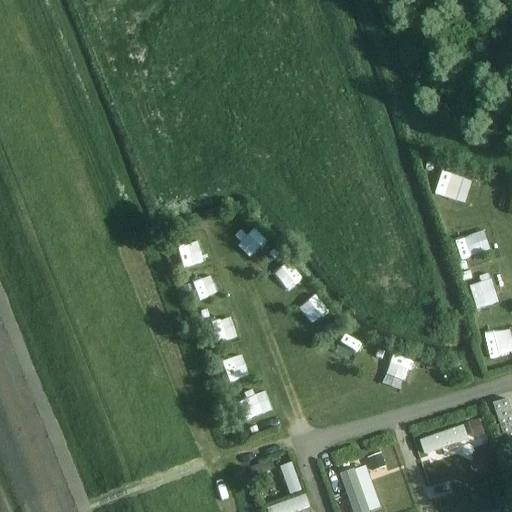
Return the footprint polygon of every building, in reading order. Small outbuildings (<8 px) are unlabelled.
[(461,177),(469,158),(450,150),(442,168),(461,177)] [(511,187),(511,163),(490,157),(483,179),(511,187)] [(461,184),(448,191),(455,203),(468,196),(461,184)] [(254,225),(270,241),(286,224),(270,209),(254,225)] [(192,224),(198,241),(218,234),(212,217),(192,224)] [(468,229),(471,241),(497,233),(494,222),(468,229)] [(283,255),(303,277),(316,266),(295,244),(283,255)] [(214,276),(229,274),(227,261),(212,263),(214,276)] [(327,304),(345,293),(333,275),(316,287),(327,304)] [(451,288),(437,291),(440,303),(454,300),(451,288)] [(341,337),(354,348),(374,325),(361,313),(341,337)] [(416,360),(423,339),(401,332),(395,353),(416,360)] [(244,365),(263,362),(260,347),(242,350),(244,365)] [(262,370),(251,374),(257,390),(269,386),(262,370)] [(494,403),(510,451),(511,449),(511,405),(509,398),(494,403)] [(437,419),(442,435),(484,422),(479,406),(437,419)] [(371,498),(399,487),(382,444),(355,454),(371,498)] [(350,481),(357,504),(370,501),(363,477),(350,481)] [(505,511),(502,502),(474,511),(505,511)]
